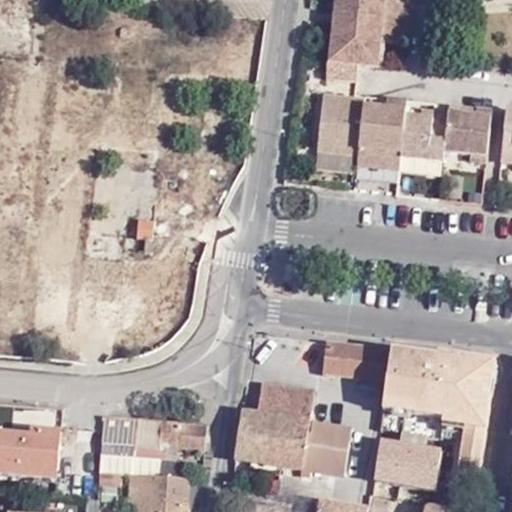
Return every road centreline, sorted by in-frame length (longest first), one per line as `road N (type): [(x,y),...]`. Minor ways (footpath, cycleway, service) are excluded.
road 1 (residential): [(212,350),(238,299),(287,0)]
road 2 (residential): [(222,370),(365,402),(368,442),(358,493)]
road 3 (residential): [(0,381),(82,386),(183,372),(212,350)]
road 4 (residential): [(426,0),(420,82),(511,95)]
road 5 (residential): [(218,511),(229,408),(222,370)]
